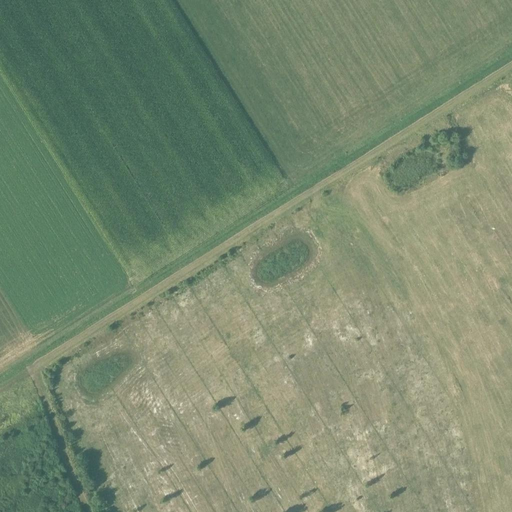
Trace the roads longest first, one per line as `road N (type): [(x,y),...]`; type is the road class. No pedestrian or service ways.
road 1 (track): [(0,388),(511,65)]
road 2 (track): [(31,368),(87,511)]
